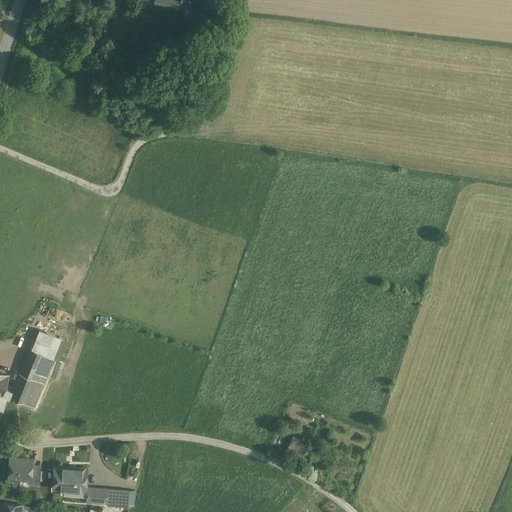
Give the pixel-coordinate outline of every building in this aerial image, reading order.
[(10,398),(34,408),(63,339),(38,329),(10,398)] [(8,374),(0,372),(0,394),(9,398),(12,390),(4,388),(8,374)] [(305,448),(292,443),(289,453),(302,457),(305,448)] [(32,460),(10,458),(9,477),(31,479),(32,460)] [(87,468),(76,467),(76,469),(54,468),(53,488),(85,490),(87,468)] [(97,488),(88,488),(87,501),(96,502),(97,488)] [(107,489),(97,488),(96,502),(106,503),(107,489)] [(129,491),(109,490),(108,503),(128,504),(129,491)] [(21,511),(22,506),(2,503),(0,511),(21,511)]
